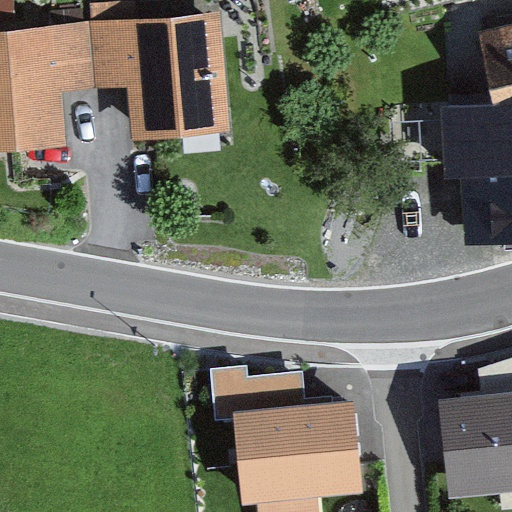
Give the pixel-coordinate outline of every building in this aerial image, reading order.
[(89,10),(95,85),(137,81),(140,126),(230,119),(222,18),(135,25),(134,7),(89,10)] [(0,132),(56,128),(53,88),(95,85),(89,10),(48,13),(50,30),(0,34),(0,132)] [(511,99),(511,18),(483,24),(485,92),(485,100),(511,99)] [(474,232),(511,229),(511,99),(485,100),(485,92),(443,94),(443,103),(445,157),(446,163),(470,162),(474,232)] [(407,173),(432,172),(432,157),(445,157),(443,103),(404,104),(407,173)] [(454,485),(506,480),(508,504),(511,503),(511,347),(483,350),(486,378),(444,382),(454,485)] [(263,374),(262,363),(224,366),(229,418),(251,416),(250,407),(319,401),(316,369),(263,374)] [(251,416),(258,500),(378,490),(370,397),(319,401),(250,407),(251,416)]
